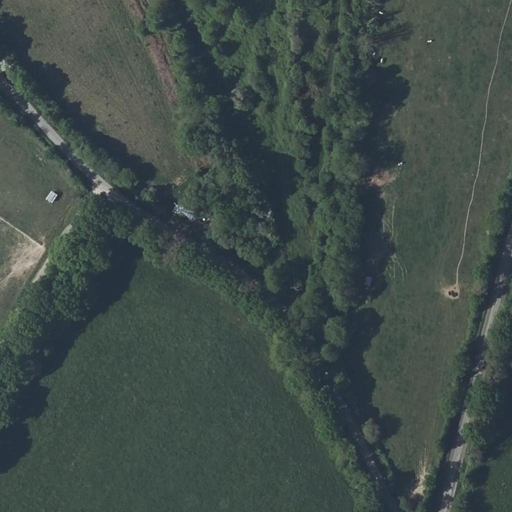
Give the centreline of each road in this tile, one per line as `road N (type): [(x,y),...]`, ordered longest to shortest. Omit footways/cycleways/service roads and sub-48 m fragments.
road 1 (unclassified): [(0,83),(113,198),(263,293),(315,355),(397,511)]
road 2 (tertiary): [(443,511),(511,244)]
